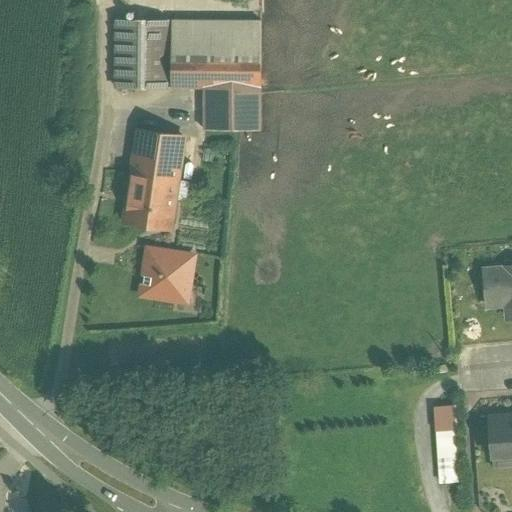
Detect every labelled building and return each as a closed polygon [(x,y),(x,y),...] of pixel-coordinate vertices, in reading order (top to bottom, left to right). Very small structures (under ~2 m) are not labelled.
[(256,23),(110,21),(109,91),(201,92),(201,134),(255,134),(256,23)] [(183,139),(133,132),(119,226),(168,233),(183,139)] [(194,256),(148,250),(141,295),(187,302),(194,256)] [(511,265),(472,268),(476,315),(493,313),(495,327),(511,325),(511,265)] [(434,484),(455,483),(451,406),(430,407),(434,484)] [(511,411),(479,414),(484,468),(511,465),(511,411)]
